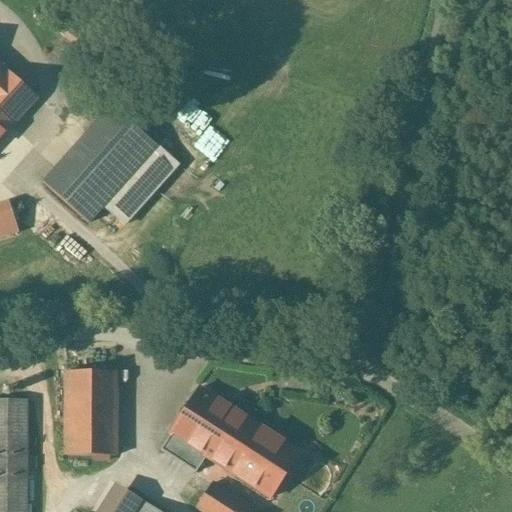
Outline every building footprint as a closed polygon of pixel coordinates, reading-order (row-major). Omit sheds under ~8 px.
[(100,39),(74,20),(62,37),(88,56),(100,39)] [(0,64),(0,138),(37,97),(0,64)] [(87,225),(157,148),(111,106),(41,183),(87,225)] [(0,234),(26,204),(0,181),(0,234)] [(115,464),(115,373),(66,372),(66,457),(92,458),(92,464),(115,464)] [(210,460),(233,475),(262,429),(201,389),(154,460),(189,483),(201,463),(207,466),(210,460)] [(0,511),(24,511),(26,401),(0,400),(0,511)] [(301,454),(262,429),(233,475),(272,500),(301,454)] [(253,511),(210,484),(195,508),(201,511),(253,511)] [(157,511),(115,485),(97,511),(157,511)]
